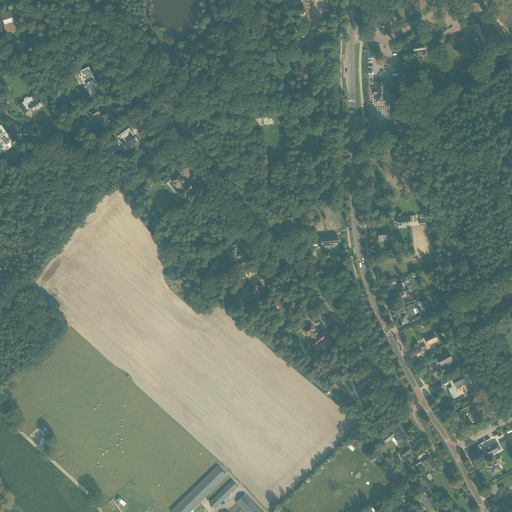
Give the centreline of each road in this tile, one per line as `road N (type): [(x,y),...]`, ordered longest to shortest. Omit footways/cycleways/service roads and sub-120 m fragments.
road 1 (unclassified): [(423,403),(406,408),(82,0)]
road 2 (secondary): [(423,403),(374,303),(357,244),(349,0)]
road 3 (track): [(193,146),(127,187),(39,136)]
